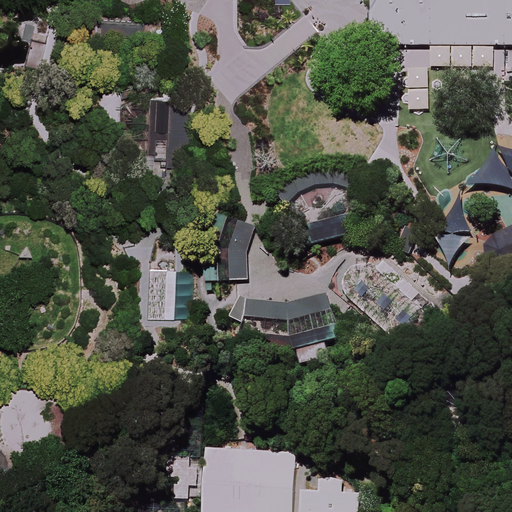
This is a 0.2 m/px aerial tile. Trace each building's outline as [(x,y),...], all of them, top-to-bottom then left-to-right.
[(367,39),(340,0),(280,0),(279,1),(279,0),(251,0),(223,20),(237,41),(230,47),(240,61),(227,70),(264,123),(317,86),(311,77),(367,39)] [(369,0),(370,15),(379,0),(369,0)] [(511,0),(379,0),(370,15),(370,47),(511,46),(511,0)] [(317,86),(264,123),(279,144),(332,107),(317,86)] [(177,155),(179,105),(151,103),(148,153),(177,155)] [(332,107),(279,144),(297,170),(350,133),(332,107)] [(355,198),(300,218),(312,251),(367,231),(355,198)] [(232,277),(251,277),(250,251),(258,225),(242,220),(232,247),(232,277)] [(511,225),(487,237),(503,274),(511,270),(511,225)] [(328,292),(309,296),(320,341),(348,334),(336,308),(328,292)] [(292,349),(320,341),(309,296),(290,301),(292,349)] [(292,349),(290,301),(253,298),(238,343),(292,349)] [(208,446),(204,511),(296,511),(300,450),(208,446)] [(173,454),(172,470),(170,470),(169,479),(172,479),(179,479),(179,486),(176,486),(176,499),(189,500),(190,486),(199,487),(199,480),(200,468),(191,468),(191,462),(186,462),(187,455),(173,454)] [(321,490),(304,489),(302,511),(360,511),(361,492),(344,491),(345,479),(321,477),(321,490)]
